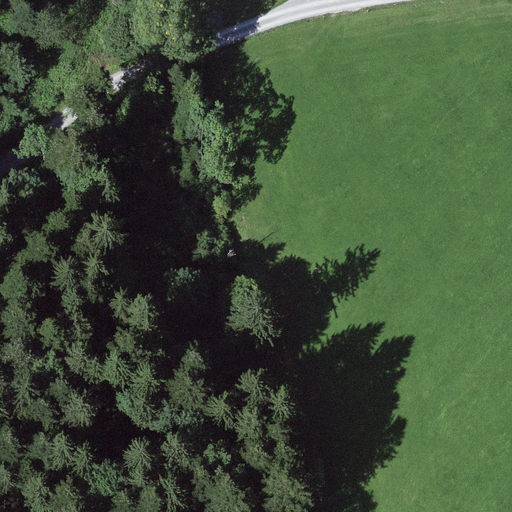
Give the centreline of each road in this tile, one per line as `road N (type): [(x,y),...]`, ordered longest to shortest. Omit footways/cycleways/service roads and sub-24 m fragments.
road 1 (track): [(0,187),(88,223),(138,276),(194,511)]
road 2 (track): [(363,0),(303,9),(225,36),(83,100),(0,163)]
